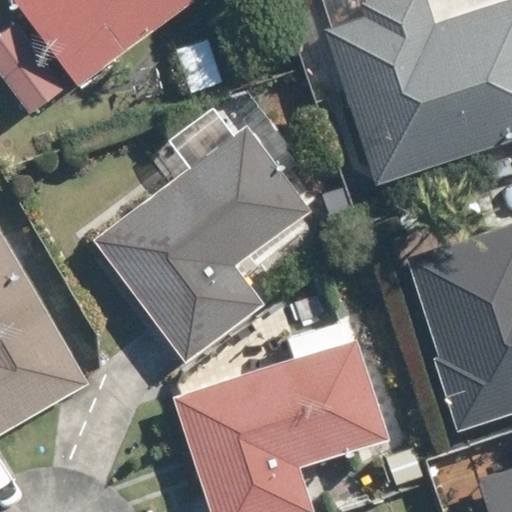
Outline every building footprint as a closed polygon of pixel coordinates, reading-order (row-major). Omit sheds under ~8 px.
[(8,0),(66,78),(172,0),(8,0)] [(351,0),(355,10),(316,22),(363,180),(420,164),(511,136),(511,0),(472,0),(423,15),(418,0),(351,0)] [(0,24),(0,79),(22,107),(54,81),(6,20),(0,24)] [(201,35),(169,46),(183,88),(214,78),(201,35)] [(236,117),(85,233),(178,354),(253,298),(223,259),(299,199),(236,117)] [(353,218),(341,187),(320,195),(331,226),(353,218)] [(461,435),(511,417),(511,219),(407,256),(442,356),(434,358),(461,435)] [(0,423),(78,377),(0,242),(0,423)] [(165,394),(205,511),(279,511),(302,504),(287,462),(376,433),(346,332),(335,336),(165,394)] [(407,442),(376,452),(386,481),(417,471),(407,442)] [(511,511),(511,465),(479,476),(490,511),(511,511)]
